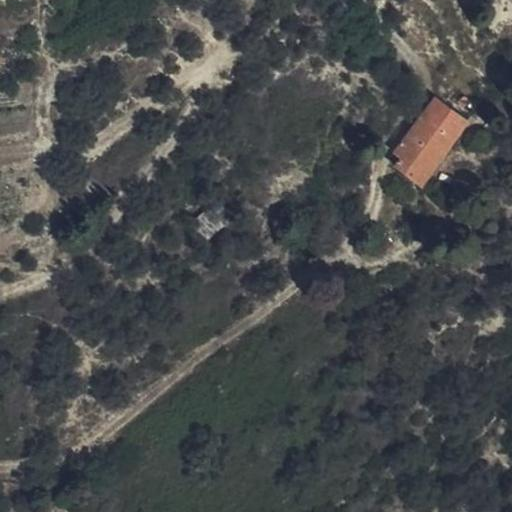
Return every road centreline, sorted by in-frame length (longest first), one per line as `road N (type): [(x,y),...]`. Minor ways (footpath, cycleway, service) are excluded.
road 1 (motorway): [(0,163),(511,278)]
road 2 (motorway): [(511,84),(62,0)]
